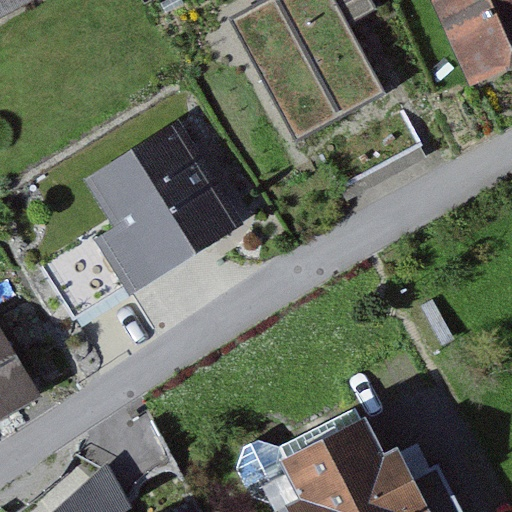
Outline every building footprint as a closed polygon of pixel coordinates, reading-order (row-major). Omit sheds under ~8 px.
[(0,0),(0,20),(39,0),(0,0)] [(338,0),(267,0),(237,14),(294,139),(384,98),(338,0)] [(511,0),(436,0),(420,8),(453,84),(511,58),(511,0)] [(106,287),(214,230),(168,142),(77,189),(104,240),(86,249),(106,287)] [(0,329),(0,429),(54,401),(12,323),(0,329)] [(262,511),(438,511),(418,476),(383,496),(340,421),(242,476),(262,511)]
